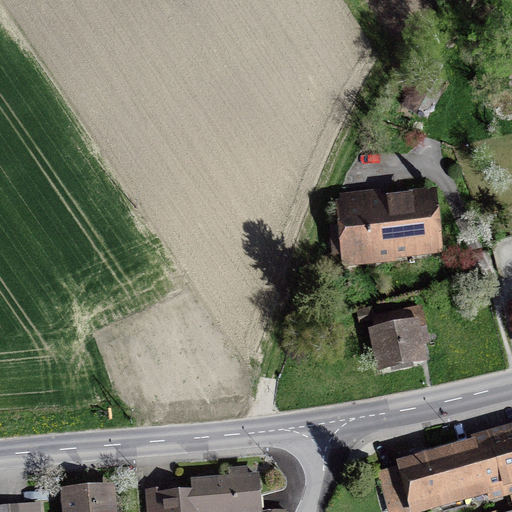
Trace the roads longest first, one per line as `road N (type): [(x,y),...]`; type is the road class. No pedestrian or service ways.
road 1 (tertiary): [(322,423),(0,455)]
road 2 (tertiary): [(511,383),(322,423)]
